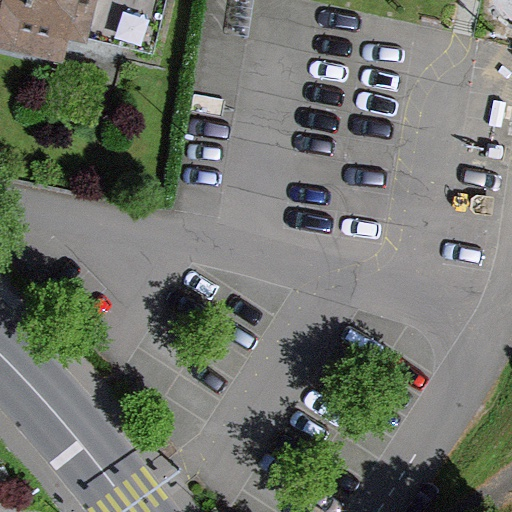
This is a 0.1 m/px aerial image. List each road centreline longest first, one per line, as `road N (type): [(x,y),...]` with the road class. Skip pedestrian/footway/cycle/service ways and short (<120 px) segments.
road 1 (residential): [(378,511),(492,331),(511,258)]
road 2 (secondary): [(0,353),(135,511)]
